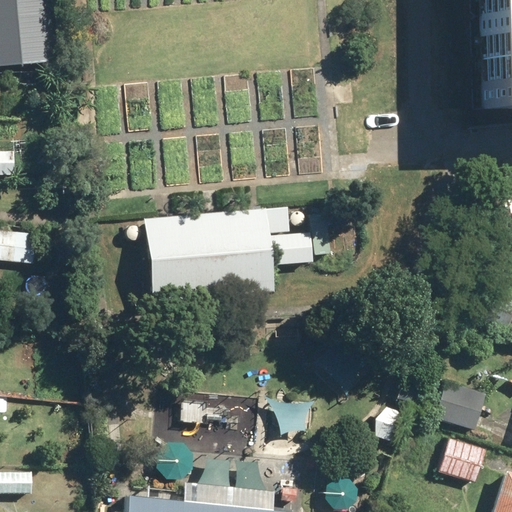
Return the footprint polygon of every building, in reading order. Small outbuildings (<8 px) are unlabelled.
[(0,0),(0,58),(48,54),(42,0),(0,0)] [(511,0),(473,0),(476,100),(511,98),(511,0)] [(0,174),(16,175),(16,151),(0,150),(0,174)] [(282,207),(140,218),(147,302),(265,293),(263,266),(308,262),(305,230),(284,232),(282,207)] [(0,259),(29,264),(33,233),(0,228),(0,259)] [(502,333),(511,299),(511,291),(466,277),(453,318),(502,333)] [(469,431),(482,392),(441,378),(429,418),(469,431)] [(471,483),(482,448),(444,436),(433,471),(471,483)] [(0,492),(28,493),(28,471),(0,470),(0,492)] [(511,511),(511,474),(499,471),(486,511),(511,511)] [(288,511),(156,500),(154,511),(288,511)]
